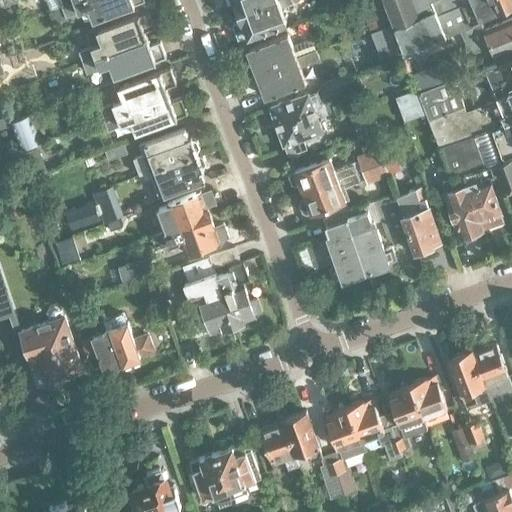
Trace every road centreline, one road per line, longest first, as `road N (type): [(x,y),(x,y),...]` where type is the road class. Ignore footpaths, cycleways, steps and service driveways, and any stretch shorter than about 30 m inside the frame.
road 1 (residential): [(178,0),(311,349)]
road 2 (residential): [(0,450),(311,349)]
road 3 (residential): [(311,349),(511,280)]
